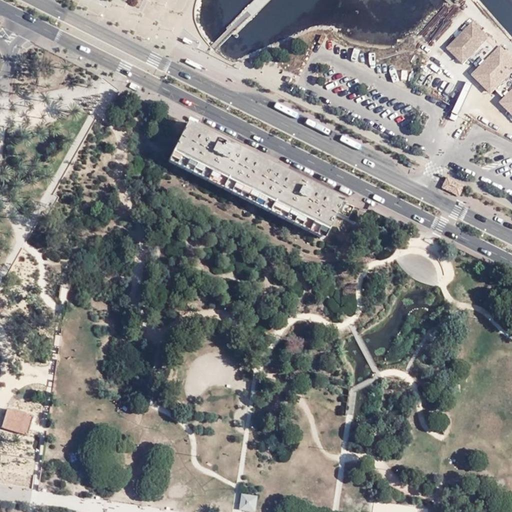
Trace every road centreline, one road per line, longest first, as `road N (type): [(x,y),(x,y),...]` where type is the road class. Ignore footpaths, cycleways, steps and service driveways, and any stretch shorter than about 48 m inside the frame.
road 1 (secondary): [(0,6),(511,263)]
road 2 (secondary): [(511,237),(36,0)]
